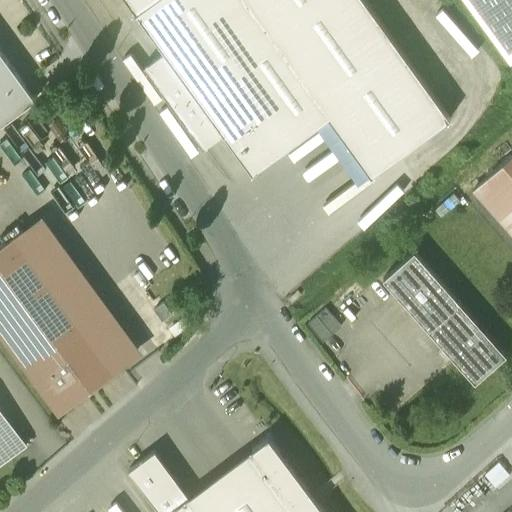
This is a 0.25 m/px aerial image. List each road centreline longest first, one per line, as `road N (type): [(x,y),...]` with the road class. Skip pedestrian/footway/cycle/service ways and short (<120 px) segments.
road 1 (unclassified): [(48,0),(257,304)]
road 2 (unclassified): [(257,304),(397,480),(425,481),(511,418)]
road 3 (unclassified): [(257,304),(23,511)]
